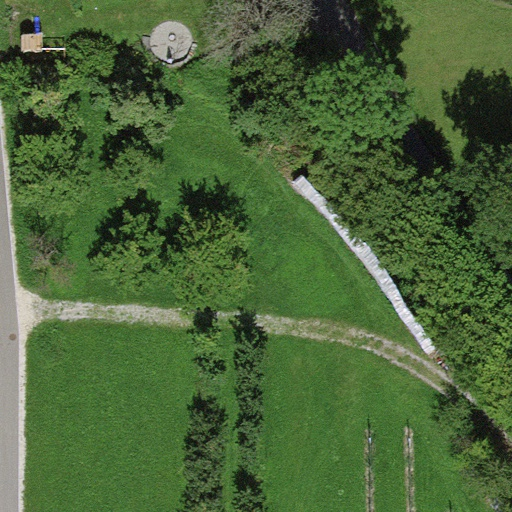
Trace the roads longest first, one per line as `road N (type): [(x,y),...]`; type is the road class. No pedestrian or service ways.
road 1 (track): [(511,452),(428,367),(358,336),(261,322),(2,309)]
road 2 (residential): [(331,0),(360,65),(511,303)]
road 3 (residential): [(0,283),(1,511)]
